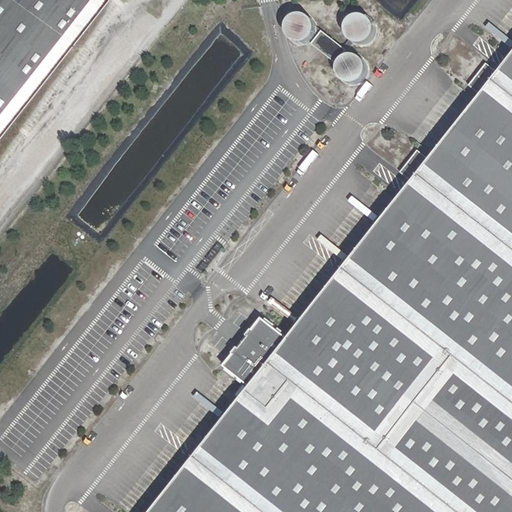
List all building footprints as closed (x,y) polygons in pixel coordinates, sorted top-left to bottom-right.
[(0,0),(0,116),(92,0),(0,0)] [(312,17),(288,15),(287,40),(311,41),(312,17)] [(374,44),(375,18),(345,17),(344,43),(374,44)] [(318,33),(310,46),(338,63),(331,74),(354,88),(369,65),(318,33)] [(511,511),(511,83),(486,119),(472,109),(455,132),(468,142),(419,208),(406,198),(389,221),(403,231),(283,390),(255,371),(218,419),(246,441),(193,511),(511,511)]
